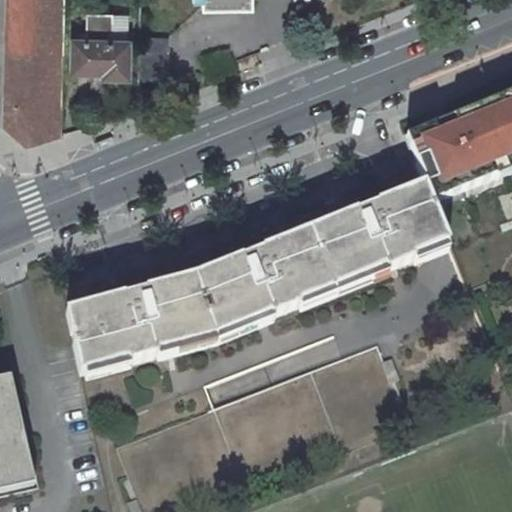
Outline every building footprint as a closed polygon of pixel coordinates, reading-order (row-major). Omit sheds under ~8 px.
[(8,0),(5,125),(27,144),(60,135),(62,0),(8,0)] [(111,34),(112,14),(86,13),(85,41),(74,40),(73,71),(104,72),(104,76),(127,77),(127,42),(108,41),(107,34),(111,34)] [(107,34),(108,41),(127,42),(128,25),(122,25),(122,14),(112,14),(111,34),(107,34)] [(168,81),(168,38),(139,37),(139,80),(168,81)] [(156,107),(157,90),(139,90),(138,114),(156,107)] [(425,188),(432,206),(494,181),(490,173),(511,164),(511,96),(406,140),(425,188)] [(511,164),(490,173),(494,181),(494,183),(511,175),(511,164)] [(74,345),(73,345),(80,376),(127,364),(128,366),(156,358),(156,356),(214,340),(270,317),(270,320),(299,309),(298,306),(384,272),(385,274),(414,263),(413,260),(448,246),(432,206),(425,188),(194,280),(66,315),(71,336),(72,336),(74,345)] [(377,347),(115,448),(140,511),(200,511),(409,431),(391,385),(383,364),(377,347)] [(391,360),(383,364),(391,385),(399,381),(391,360)] [(0,491),(31,484),(8,382),(0,384),(0,491)]
